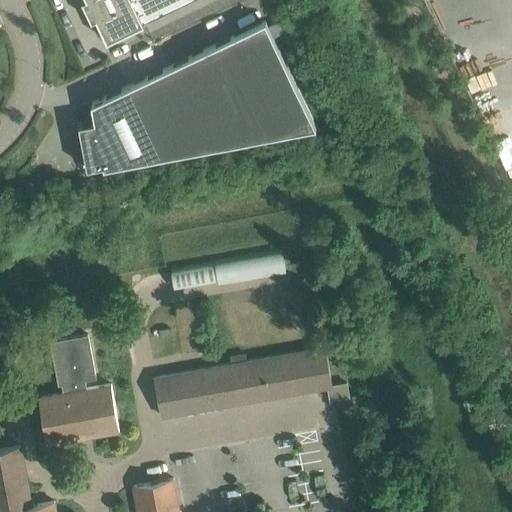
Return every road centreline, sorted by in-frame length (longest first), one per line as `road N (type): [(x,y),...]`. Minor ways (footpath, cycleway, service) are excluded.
road 1 (unclassified): [(5,0),(26,70),(0,140)]
road 2 (unknown): [(212,0),(118,40),(93,31)]
